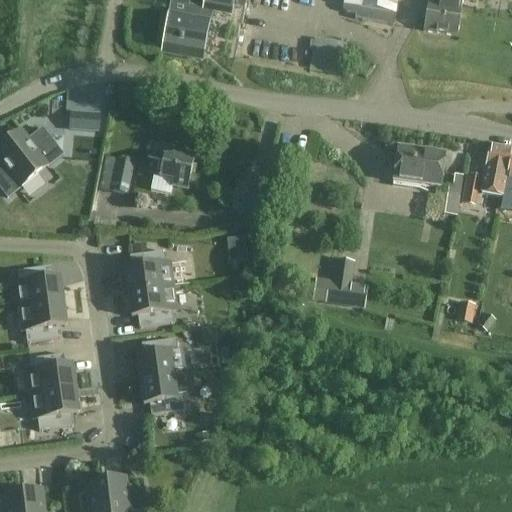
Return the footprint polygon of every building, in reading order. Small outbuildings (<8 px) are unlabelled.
[(231,14),(233,0),(205,0),(204,9),(231,14)] [(357,0),(356,9),(358,10),(361,21),(393,26),(395,17),(397,0),(357,0)] [(426,0),(425,7),(421,32),(457,38),(461,12),(463,0),(426,0)] [(202,58),(209,20),(170,12),(162,50),(202,58)] [(342,69),(346,43),(316,38),(312,64),(342,69)] [(65,126),(64,138),(87,139),(88,118),(73,117),(73,126),(65,126)] [(20,132),(0,148),(0,166),(19,191),(48,168),(20,132)] [(479,194),(502,199),(511,153),(511,150),(489,146),(479,194)] [(439,190),(444,154),(397,148),(392,183),(439,190)] [(195,156),(169,151),(167,159),(163,158),(158,180),(171,182),(170,189),(188,192),(195,156)] [(511,153),(502,199),(503,199),(503,197),(511,199),(511,153)] [(133,162),(106,158),(100,191),(127,196),(133,162)] [(467,175),(461,204),(473,206),(479,177),(467,175)] [(443,217),(456,219),(463,177),(454,176),(452,188),(448,188),(443,217)] [(124,271),(127,295),(172,289),(169,265),(165,266),(163,254),(129,259),(130,271),(124,271)] [(246,260),(245,254),(230,256),(230,262),(246,260)] [(353,286),(356,266),(337,264),(334,283),(319,280),(315,303),(364,311),(368,289),(353,286)] [(14,286),(18,310),(62,304),(59,280),(53,281),(51,269),(17,274),(18,286),(14,286)] [(175,313),(172,289),(127,295),(131,319),(137,319),(138,331),(173,326),(172,314),(175,313)] [(65,328),(62,304),(18,310),(21,334),(25,334),(26,346),(61,341),(59,329),(65,328)] [(458,322),(471,324),(473,308),(461,306),(458,322)] [(486,332),(494,321),(486,315),(478,327),(486,332)] [(136,359),(139,383),(184,377),(181,353),(177,354),(175,342),(140,346),(142,358),(136,359)] [(26,374),(29,398),(74,392),(71,368),(65,369),(63,357),(28,361),(30,373),(26,374)] [(187,401),(184,377),(139,383),(143,407),(149,406),(150,418),(185,414),(183,402),(187,401)] [(77,416),(74,392),(29,398),(33,422),(37,422),(38,433),(73,429),(71,417),(77,416)] [(128,511),(125,481),(84,487),(87,511),(128,511)] [(43,511),(41,493),(0,498),(2,511),(43,511)]
